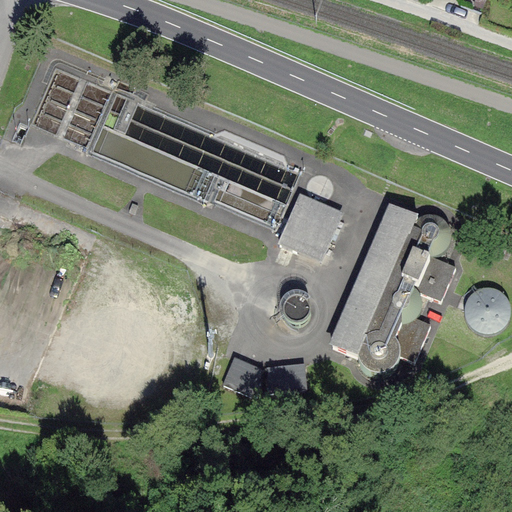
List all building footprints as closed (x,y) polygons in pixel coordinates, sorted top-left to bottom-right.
[(327,255),(343,220),(301,202),(286,237),(327,255)] [(334,350),(360,361),(360,363),(361,367),(363,371),(366,375),(370,377),(374,379),(379,380),(384,380),(388,379),(392,376),(396,373),(399,369),(401,365),(401,360),(416,366),(431,330),(416,323),(417,322),(420,319),(422,314),(423,310),(422,305),(421,300),(419,296),(417,294),(442,305),(457,271),(434,261),(435,261),(440,260),(444,258),(447,255),(450,251),(452,246),(453,242),(453,237),(451,233),(449,228),(446,225),(442,222),(438,220),(433,219),(428,220),(424,221),(420,223),(419,224),(393,213),(334,350)] [(511,241),(506,239),(500,251),(506,254),(511,242),(511,241)] [(472,300),(464,297),(458,309),(466,312),(466,317),(467,322),(469,326),(471,330),(475,333),(479,336),(483,338),(488,338),(492,338),(497,337),(501,335),(505,333),(508,329),(510,325),(511,321),(511,319),(511,310),(511,307),(509,303),(506,299),(502,296),(498,294),(493,292),(489,292),(484,293),(480,294),(475,297),(472,300)] [(286,308),(285,310),(285,313),(284,315),(284,317),(285,319),(286,321),(287,323),(288,325),(290,327),(292,328),(294,329),(296,329),(298,330),(301,329),(303,329),(305,328),(307,327),(309,325),(310,323),(311,321),(312,319),(312,317),(313,315),(312,313),(312,310),(311,308),(309,306),(308,305),(306,303),(304,302),(302,302),(300,301),(297,301),(295,302),(293,302),(291,303),(289,305),(287,306),(286,308)] [(264,374),(237,362),(226,387),(253,400),(264,374)] [(305,369),(269,372),(271,396),(308,392),(305,369)]
